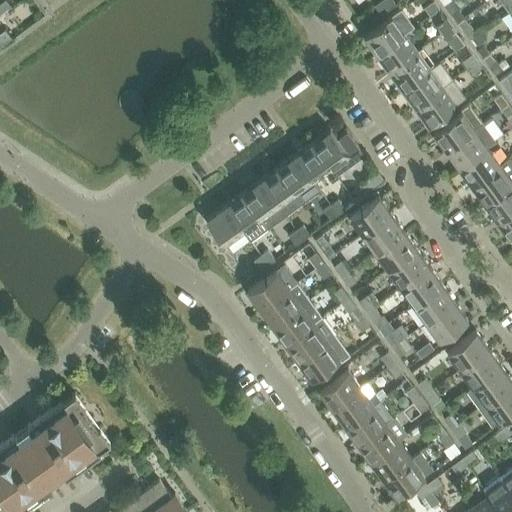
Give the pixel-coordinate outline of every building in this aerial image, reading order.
[(379,0),(374,4),(381,14),(389,8),(383,0),(379,0)] [(434,0),(433,0),(424,6),(430,14),(439,7),(434,0)] [(511,0),(501,0),(509,10),(511,7),(511,0)] [(459,8),(452,13),(457,21),(464,16),(459,8)] [(392,14),(364,34),(378,53),(405,33),(392,14)] [(463,29),(470,24),(464,16),(457,21),(463,29)] [(447,17),(437,24),(443,32),(452,25),(447,17)] [(447,39),(457,32),(452,25),(443,32),(447,39)] [(0,44),(12,36),(5,28),(0,31),(0,44)] [(482,29),(472,37),(477,44),(487,37),(482,29)] [(422,46),(417,49),(405,33),(378,53),(390,70),(422,47),(422,46)] [(484,43),(477,48),(483,56),(490,51),(484,43)] [(434,63),(422,47),(390,70),(402,87),(440,60),(439,60),(434,63)] [(488,64),(495,59),(490,51),(483,56),(488,64)] [(472,52),(462,59),(467,66),(477,59),(472,52)] [(473,74),(482,67),(477,59),(467,66),(473,74)] [(452,77),(440,60),(402,87),(415,104),(452,77)] [(500,81),(508,92),(511,88),(511,81),(507,76),(500,81)] [(452,77),(415,104),(428,123),(466,96),(452,77)] [(501,92),(494,98),(501,108),(509,103),(501,92)] [(508,118),(511,115),(511,107),(509,103),(501,108),(508,118)] [(433,129),(446,148),(475,127),(474,126),(462,109),(433,129)] [(475,127),(446,148),(459,165),(488,145),(487,144),(495,138),(483,121),(474,126),(475,127)] [(337,137),(330,127),(313,140),(338,175),(339,175),(337,173),(364,153),(347,129),(337,137)] [(332,180),(338,175),(313,140),(295,153),(315,180),(326,172),(332,180)] [(472,183),(500,162),(488,145),(459,165),(472,183)] [(303,201),(321,188),(315,180),(295,153),(278,165),(303,201)] [(484,200),(511,180),(511,178),(500,162),(472,183),(484,200)] [(278,165),(260,178),(286,214),(303,201),(278,165)] [(378,169),(359,183),(366,192),(385,178),(378,169)] [(268,226),(286,214),(260,178),(243,191),(263,218),(262,218),(268,226)] [(497,218),(511,206),(511,180),(484,200),(497,218)] [(262,218),(263,218),(243,191),(225,203),(245,231),(262,218)] [(378,194),(350,214),(363,232),(392,212),(378,194)] [(338,212),(345,207),(338,198),(331,202),(338,212)] [(331,202),(323,208),(330,218),(338,212),(331,202)] [(206,217),(226,244),(245,231),(225,203),(206,217)] [(510,236),(511,234),(511,206),(497,218),(510,236)] [(404,229),(392,212),(363,232),(376,250),(404,229)] [(304,238),(310,233),(303,223),(297,228),(304,238)] [(297,228),(289,234),(296,243),(304,238),(297,228)] [(376,250),(388,268),(417,247),(404,229),(376,250)] [(336,252),(322,233),(315,239),(328,258),(336,252)] [(430,264),(417,247),(388,268),(401,285),(430,264)] [(268,263),(275,258),(268,249),(261,253),(268,263)] [(316,251),(309,256),(316,266),(324,261),(316,251)] [(261,253),(254,259),(261,269),(268,263),(261,253)] [(348,270),(341,259),(333,264),(341,275),(348,270)] [(323,276),(331,271),(324,261),(316,266),(323,276)] [(442,282),(430,264),(401,285),(414,302),(442,282)] [(276,267),(247,288),(261,306),(289,286),(276,267)] [(341,275),(348,285),(356,280),(348,270),(341,275)] [(297,281),(289,286),(261,306),(273,324),(310,298),(297,281)] [(442,282),(414,302),(426,320),(455,300),(442,282)] [(341,285),(334,291),(341,302),(349,296),(341,285)] [(374,305),(366,294),(358,299),(366,310),(374,305)] [(349,311),(356,306),(349,296),(341,302),(349,311)] [(310,298),(273,324),(286,342),(315,321),(314,320),(322,315),(310,298)] [(439,338),(468,317),(455,300),(426,320),(439,338)] [(366,310),(373,320),(381,315),(374,305),(366,310)] [(299,359),(327,338),(315,321),(286,342),(299,359)] [(359,327),(367,337),(375,332),(367,321),(359,327)] [(476,328),(447,349),(460,367),(489,346),(476,328)] [(391,329),(384,335),(392,345),(399,340),(391,329)] [(312,377),(340,356),(327,338),(299,359),(312,377)] [(399,355),(406,350),(399,340),(392,345),(399,355)] [(489,346),(460,367),(473,385),(502,364),(489,346)] [(388,350),(381,355),(388,366),(396,360),(388,350)] [(395,376),(403,371),(396,360),(388,366),(395,376)] [(479,407),(511,383),(511,378),(502,364),(473,385),(466,389),(479,407)] [(348,367),(319,388),(333,406),(361,385),(348,367)] [(433,387),(425,376),(418,382),(425,392),(433,387)] [(491,425),(499,420),(511,410),(511,383),(479,407),(491,425)] [(375,391),(369,396),(361,385),(333,406),(345,424),(380,398),(375,391)] [(413,385),(406,390),(413,401),(421,395),(413,385)] [(425,392),(433,402),(440,397),(433,387),(425,392)] [(66,476),(101,451),(99,449),(110,441),(75,391),(64,399),(62,397),(28,422),(29,424),(15,434),(14,432),(0,441),(0,509),(1,511),(10,511),(16,508),(18,510),(52,486),(50,484),(65,473),(66,476)] [(421,411),(428,405),(421,395),(413,401),(421,411)] [(393,416),(380,398),(345,424),(358,441),(393,416)] [(451,411),(443,417),(451,427),(458,422),(451,411)] [(393,416),(358,441),(371,459),(399,438),(399,437),(407,432),(395,415),(393,416)] [(439,420),(431,426),(439,436),(446,431),(439,420)] [(458,437),(466,432),(458,422),(451,427),(458,437)] [(511,431),(507,425),(497,432),(502,439),(511,431)] [(446,446),(454,441),(446,431),(439,436),(446,446)] [(486,439),(491,446),(502,439),(497,432),(486,439)] [(412,456),(411,455),(399,438),(371,459),(383,476),(412,456)] [(412,456),(383,476),(396,494),(433,467),(420,449),(411,455),(412,456)] [(477,457),(472,450),(462,457),(467,464),(477,457)] [(451,464),(456,471),(467,464),(462,457),(451,464)] [(511,465),(501,474),(511,489),(511,465)] [(484,486),(489,493),(489,494),(501,511),(511,511),(511,489),(501,474),(484,486)] [(442,482),(436,475),(427,482),(432,489),(442,482)] [(114,511),(182,511),(187,508),(175,492),(171,494),(159,478),(113,511),(114,511)] [(416,490),(421,497),(432,489),(427,482),(416,490)] [(501,511),(489,494),(471,506),(475,511),(501,511)]
